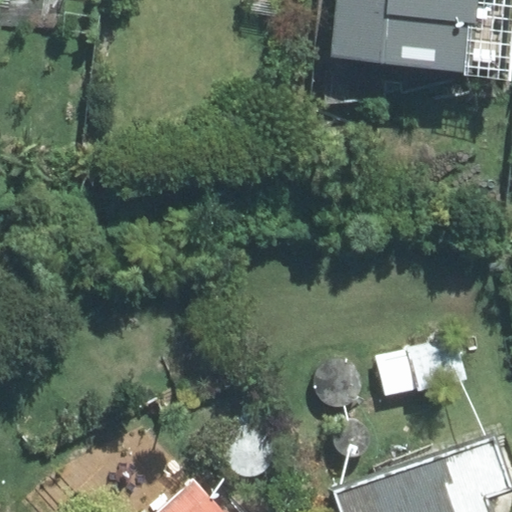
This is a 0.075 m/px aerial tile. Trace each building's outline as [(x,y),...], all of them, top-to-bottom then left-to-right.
[(81,0),(60,0),(58,34),(82,36),(85,0),(81,0)] [(331,0),(324,56),(461,74),(470,0),(331,0)] [(198,337),(208,361),(237,348),(227,324),(198,337)] [(404,346),(415,391),(464,377),(453,334),(404,346)] [(481,511),(477,500),(504,492),(485,435),(325,491),(331,511),(481,511)] [(216,511),(188,480),(152,511),(216,511)]
